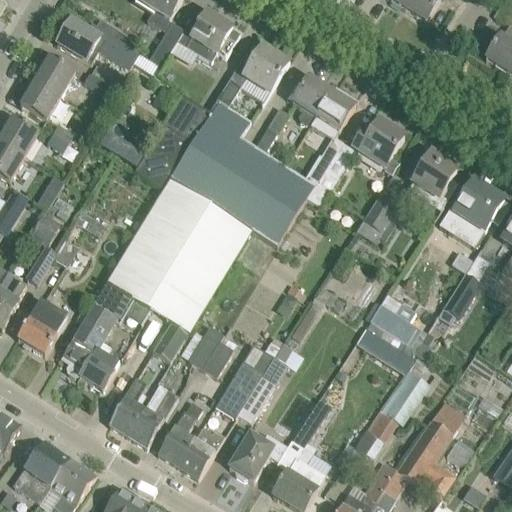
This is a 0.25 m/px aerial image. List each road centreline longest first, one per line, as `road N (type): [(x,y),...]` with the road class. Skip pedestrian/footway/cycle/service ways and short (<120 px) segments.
road 1 (residential): [(198,511),(0,390)]
road 2 (residential): [(425,88),(283,0)]
